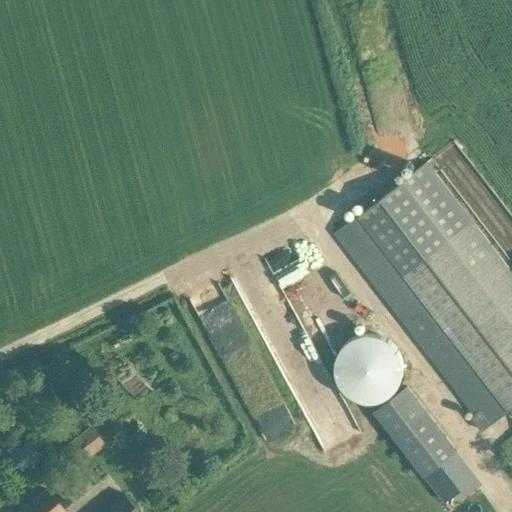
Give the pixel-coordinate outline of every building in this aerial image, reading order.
[(511,272),(426,161),(335,232),(475,413),(471,416),(481,430),(485,427),(510,408),(511,409),(511,272)] [(318,256),(295,264),(320,333),(346,323),(335,294),(348,290),(342,271),(326,277),(318,256)] [(333,349),(355,404),(397,388),(394,380),(408,374),(390,327),(333,349)] [(406,385),(374,410),(424,475),(439,495),(456,483),(461,490),(477,478),(456,450),(457,449),(406,385)] [(78,465),(104,443),(90,425),(63,447),(78,465)] [(65,511),(66,511),(47,489),(17,511),(65,511)] [(140,511),(124,492),(100,511),(140,511)]
